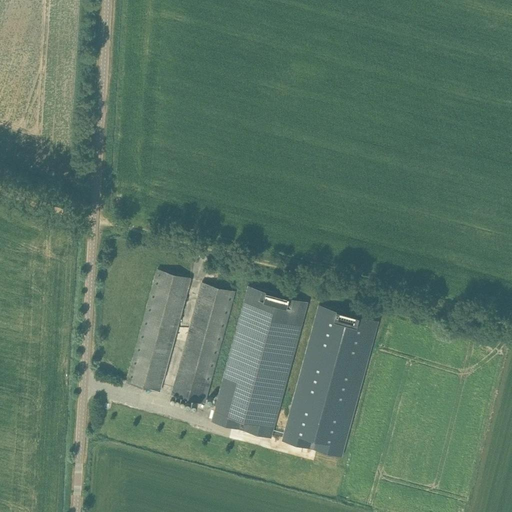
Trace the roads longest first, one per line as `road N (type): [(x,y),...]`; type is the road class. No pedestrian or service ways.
road 1 (tertiary): [(75,511),(106,0)]
road 2 (track): [(93,219),(511,326)]
